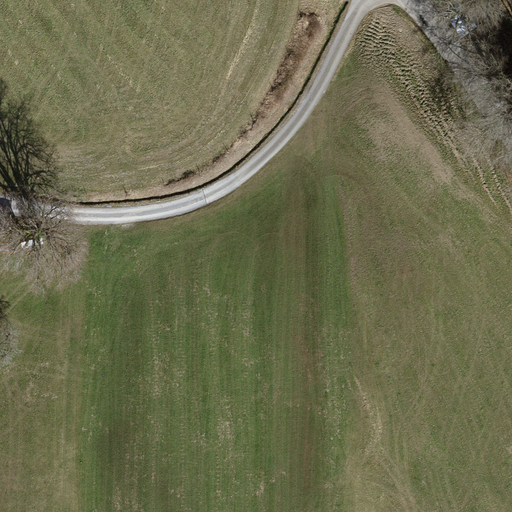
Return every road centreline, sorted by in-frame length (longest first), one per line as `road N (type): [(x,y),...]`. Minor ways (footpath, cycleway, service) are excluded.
road 1 (track): [(366,0),(305,113),(229,185),(189,205),(126,214),(0,206)]
road 2 (unclassified): [(511,132),(415,0)]
